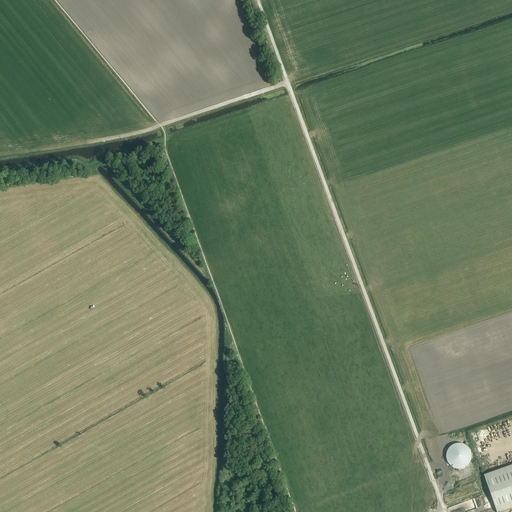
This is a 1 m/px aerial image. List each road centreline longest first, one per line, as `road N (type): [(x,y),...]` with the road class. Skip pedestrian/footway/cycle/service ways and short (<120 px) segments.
road 1 (track): [(439,511),(257,0)]
road 2 (track): [(287,82),(104,138)]
